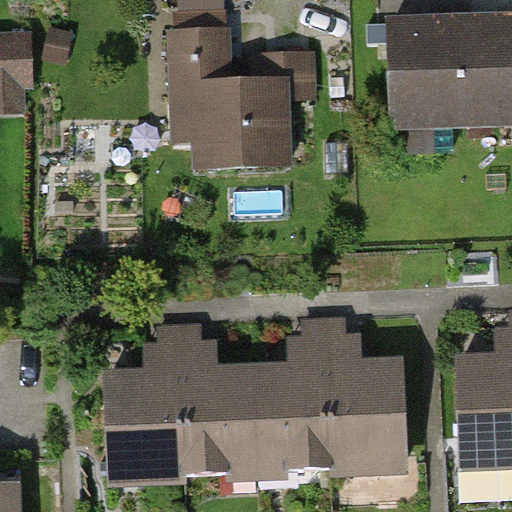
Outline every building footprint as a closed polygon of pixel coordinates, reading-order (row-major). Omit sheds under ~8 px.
[(200,0),(201,27),(195,27),(200,148),(227,147),(228,174),(322,170),(319,107),(336,106),(334,56),(259,59),(258,25),(243,26),(241,0),(200,0)] [(511,22),(392,27),(396,126),(511,122),(511,22)] [(60,36),(0,40),(0,98),(7,98),(9,121),(46,118),(45,97),(64,95),(60,36)] [(183,368),(133,371),(141,493),(442,474),(435,361),(389,364),(386,330),(311,335),(312,363),(255,367),(253,339),(182,344),(183,368)] [(511,361),(494,362),(501,476),(511,475),(511,361)] [(56,511),(56,490),(0,491),(0,511),(56,511)]
